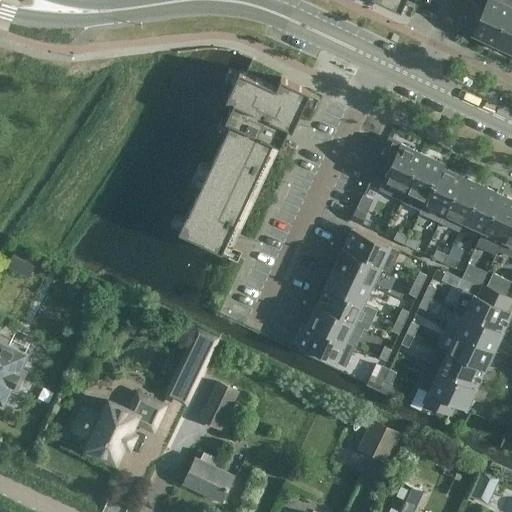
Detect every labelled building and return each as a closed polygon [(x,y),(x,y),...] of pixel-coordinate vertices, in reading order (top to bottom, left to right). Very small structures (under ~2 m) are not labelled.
[(380,0),(400,9),(404,0),(380,0)] [(494,44),(511,4),(511,0),(487,0),(484,7),(472,1),(460,28),(487,40),(487,41),(488,41),(491,42),(491,43),(492,43),(494,44)] [(511,52),(511,4),(494,44),(506,50),(507,50),(511,52)] [(276,86),(240,69),(226,99),(233,102),(225,118),(230,121),(188,213),(187,212),(179,230),(222,250),(238,258),(243,247),(233,243),(287,127),(292,129),(310,90),(281,77),(276,86)] [(402,199),(423,154),(421,153),(421,152),(420,152),(417,151),(417,150),(416,150),(389,138),(376,164),(388,169),(384,180),(405,190),(401,199),(402,199)] [(421,208),(443,163),(441,162),(441,161),(440,161),(440,162),(436,160),(436,159),(435,159),(423,154),(402,199),(421,208)] [(444,212),(461,175),(448,169),(449,169),(448,169),(444,167),(443,167),(442,166),(443,163),(421,208),(422,209),(425,203),(444,212)] [(463,221),(480,184),(468,179),(468,178),(467,178),(463,176),(464,176),(463,176),(461,175),(444,212),(463,221)] [(483,230),(500,194),(488,188),(488,187),(487,187),(483,186),(483,185),(482,185),(480,184),(463,221),(483,230)] [(498,248),(511,218),(511,199),(507,197),(507,196),(506,197),(503,195),(503,194),(502,194),(500,194),(483,230),(502,239),(498,248)] [(361,224),(366,213),(356,208),(351,219),(361,224)] [(511,218),(498,248),(511,254),(511,218)] [(344,247),(343,249),(389,270),(398,250),(353,229),(347,241),(346,241),(346,242),(345,246),(344,246),(344,247)] [(405,244),(408,236),(397,231),(394,239),(405,244)] [(420,242),(408,236),(405,244),(416,249),(420,242)] [(16,247),(10,261),(32,270),(38,257),(16,247)] [(388,271),(389,270),(343,249),(341,253),(341,254),(339,258),(339,257),(338,258),(339,258),(335,268),(371,285),(379,267),(388,271)] [(444,262),(447,255),(436,249),(433,257),(444,262)] [(459,260),(447,255),(444,262),(455,268),(459,260)] [(371,285),(335,268),(330,277),(328,281),(327,282),(328,282),(326,286),(362,303),(371,285)] [(419,271),(414,282),(421,285),(426,275),(419,271)] [(472,283),(461,277),(457,285),(469,291),(472,283)] [(416,296),(421,285),(414,282),(409,293),(416,296)] [(429,284),(424,295),(431,298),(436,287),(429,284)] [(485,285),(480,297),(506,309),(511,297),(485,285)] [(354,322),(362,303),(326,286),(325,288),(324,288),(324,289),(323,293),(322,293),(322,294),(317,305),(354,322)] [(511,311),(506,309),(480,297),(475,294),(465,315),(502,332),(503,329),(503,328),(505,325),(506,324),(505,324),(511,311)] [(426,309),(431,298),(424,295),(419,306),(426,309)] [(345,340),(354,322),(317,305),(315,310),(314,310),(315,310),(313,314),(312,314),(312,315),(308,324),(353,346),(354,344),(345,340)] [(402,308),(397,319),(404,322),(409,311),(402,308)] [(502,332),(465,315),(456,333),(493,350),(497,341),(498,341),(498,340),(499,336),(500,337),(500,336),(502,332)] [(399,333),(404,322),(397,319),(392,330),(399,333)] [(411,321),(406,332),(413,335),(418,324),(411,321)] [(353,346),(308,324),(307,327),(307,326),(306,327),(307,327),(305,331),(304,331),(304,332),(305,332),(299,344),(344,366),(353,346)] [(408,346),(413,335),(406,332),(401,343),(408,346)] [(10,338),(0,333),(0,401),(3,403),(10,388),(16,391),(26,371),(19,368),(26,353),(7,344),(10,338)] [(493,350),(456,333),(448,352),(484,369),(486,365),(487,365),(487,364),(488,360),(489,360),(489,359),(493,350)] [(191,345),(168,393),(185,401),(208,353),(191,345)] [(384,346),(379,357),(386,360),(391,350),(384,346)] [(484,369),(448,352),(439,347),(430,367),(475,388),(476,386),(477,386),(477,385),(478,381),(479,381),(484,369)] [(384,379),(389,369),(382,365),(377,376),(384,379)] [(474,390),(475,388),(430,367),(421,387),(429,391),(424,402),(449,413),(454,403),(466,409),(472,395),(473,394),(472,394),(474,391),(475,390),(474,390)] [(396,372),(389,369),(384,379),(391,383),(396,372)] [(240,387),(218,376),(199,416),(221,427),(240,387)] [(384,380),(379,389),(392,395),(396,386),(384,380)] [(135,420),(153,429),(165,405),(138,392),(129,410),(109,400),(101,416),(83,407),(73,429),(91,438),(87,447),(116,461),(135,420)] [(371,419),(366,430),(359,447),(373,454),(388,461),(401,433),(371,419)] [(196,456),(189,470),(184,482),(222,500),(234,474),(215,465),(218,458),(204,451),(200,458),(196,456)] [(487,503),(499,478),(483,471),(471,495),(487,503)] [(411,511),(422,490),(402,480),(386,511),(411,511)]
